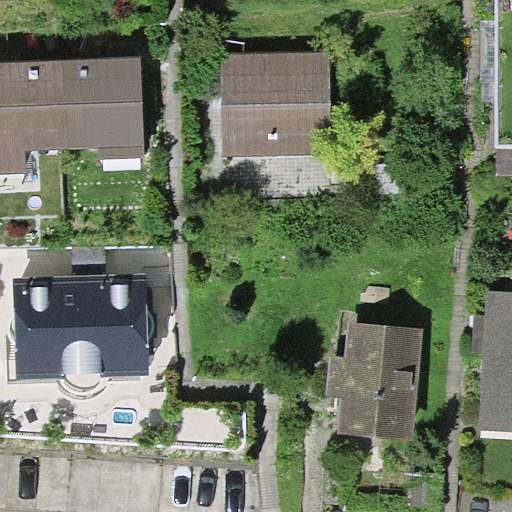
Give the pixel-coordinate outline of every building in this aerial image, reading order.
[(511,0),(497,0),(495,177),(511,177),(511,0)] [(220,166),(328,163),(325,59),(217,62),(220,166)] [(97,178),(138,177),(135,70),(0,74),(0,190),(29,189),(28,162),(96,160),(97,178)] [(9,393),(153,389),(150,283),(6,287),(9,393)] [(481,430),(511,431),(511,289),(485,288),(481,430)] [(337,436),(411,441),(419,328),(345,322),(337,436)]
